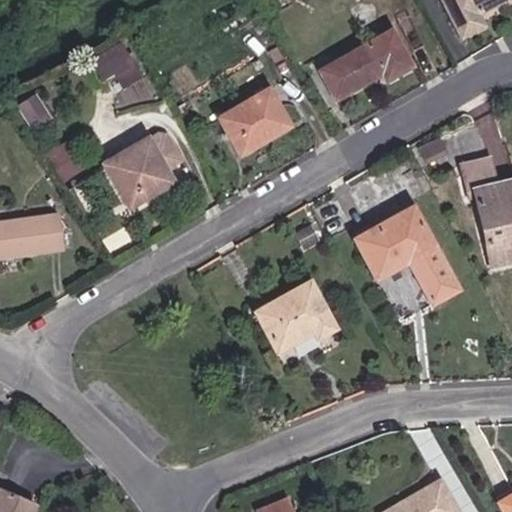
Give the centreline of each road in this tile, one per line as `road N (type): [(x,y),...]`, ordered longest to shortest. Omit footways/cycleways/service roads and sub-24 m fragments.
road 1 (residential): [(24,361),(481,85),(511,75)]
road 2 (residential): [(511,402),(459,402),(424,416),(351,426),(184,511)]
road 3 (residential): [(24,361),(172,511)]
